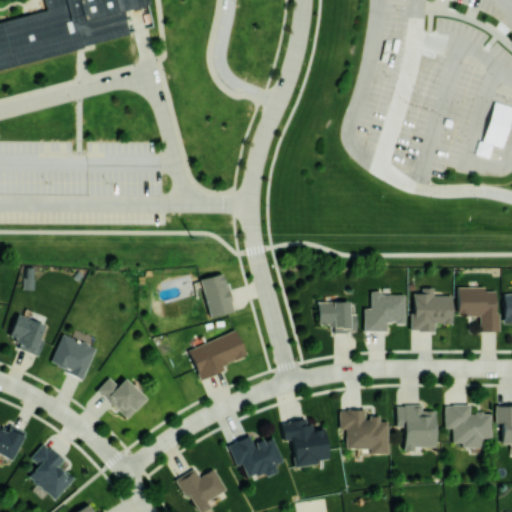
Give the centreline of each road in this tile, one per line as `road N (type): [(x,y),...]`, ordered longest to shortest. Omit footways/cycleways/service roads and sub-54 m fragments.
road 1 (residential): [(125,472),(211,413),(291,382),(370,369),(511,367)]
road 2 (residential): [(304,0),(252,192),(256,250),(291,382)]
road 3 (residential): [(0,380),(72,419),(125,472)]
